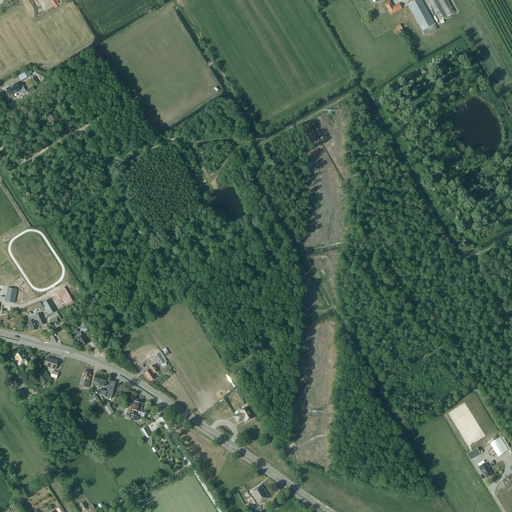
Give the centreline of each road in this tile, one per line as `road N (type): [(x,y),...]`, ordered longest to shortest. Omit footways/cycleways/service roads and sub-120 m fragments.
road 1 (track): [(511,427),(444,348),(379,382),(254,177),(263,163),(256,142),(166,139),(130,160),(98,152)]
road 2 (track): [(98,152),(111,185),(229,363),(333,306)]
road 3 (track): [(511,127),(461,40),(376,94),(463,234)]
road 4 (track): [(429,211),(359,93),(256,142)]
road 5 (track): [(300,252),(424,210),(453,252),(472,257)]
road 6 (tertiary): [(329,511),(162,399)]
road 7 (tertiary): [(162,399),(98,360),(0,333)]
road 8 (track): [(379,382),(333,433),(293,450),(303,494)]
road 9 (track): [(0,169),(38,221),(111,185)]
road 10 (track): [(144,237),(195,200),(247,141)]
road 11 (track): [(441,499),(373,388)]
road 12 (residential): [(219,511),(158,414),(162,399)]
road 13 (track): [(98,360),(149,245)]
road 14 (track): [(511,239),(472,257),(511,323)]
road 15 (track): [(0,145),(19,160),(82,132),(98,152)]
